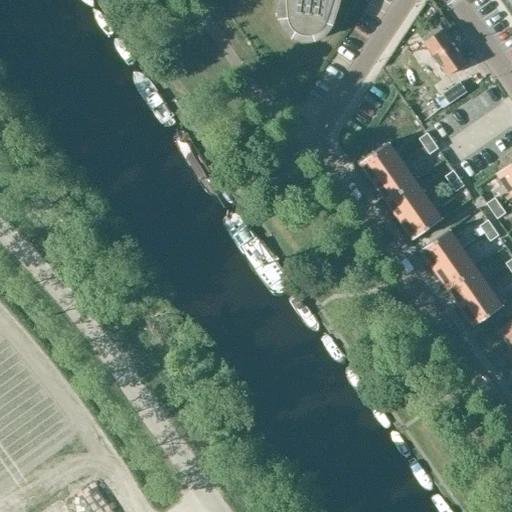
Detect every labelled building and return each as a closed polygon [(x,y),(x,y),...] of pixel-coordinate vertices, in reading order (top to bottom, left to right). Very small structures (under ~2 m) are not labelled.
[(285,0),(285,1),(287,18),(288,23),(292,30),(298,34),(300,35),(306,36),(313,34),(319,31),(320,29),(324,24),(328,12),(331,3),(331,0),(285,0)] [(425,44),(447,76),(466,63),(444,30),(425,44)] [(441,95),(448,105),(465,93),(458,84),(441,95)] [(438,98),(436,99),(442,109),(445,107),(448,105),(441,95),(438,98)] [(432,139),(427,131),(418,137),(423,145),(432,139)] [(437,147),(432,139),(423,145),(429,153),(437,147)] [(388,142),(358,163),(372,182),(401,162),(388,142)] [(511,161),(495,174),(511,197),(511,196),(511,161)] [(401,162),(372,182),(385,201),(414,181),(401,162)] [(458,176),(453,169),(444,175),(450,182),(458,176)] [(463,184),(458,176),(450,182),(455,190),(463,184)] [(414,181),(385,201),(398,220),(428,200),(414,181)] [(499,206),(493,198),(485,204),(490,212),(499,206)] [(428,200),(398,220),(412,240),(441,219),(428,200)] [(504,214),(499,206),(490,212),(496,220),(504,214)] [(493,226),(487,218),(479,224),(484,232),(493,226)] [(498,234),(493,226),(484,232),(490,240),(498,234)] [(448,230),(419,250),(432,269),(462,249),(448,230)] [(462,249),(432,269),(446,288),(475,268),(462,249)] [(475,268),(446,288),(459,307),(488,287),(475,268)] [(488,287),(459,307),(472,327),(502,306),(488,287)] [(511,319),(498,329),(511,349),(511,319)]
